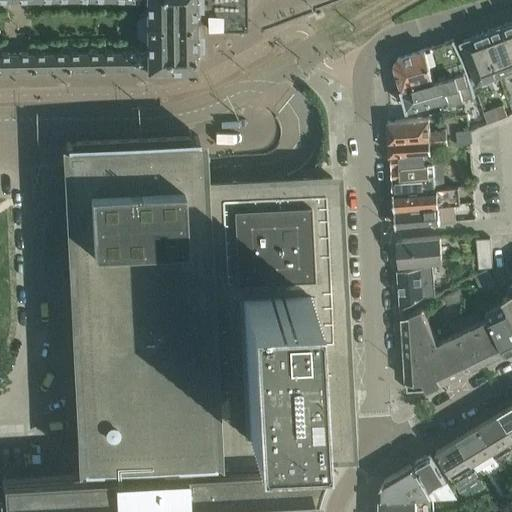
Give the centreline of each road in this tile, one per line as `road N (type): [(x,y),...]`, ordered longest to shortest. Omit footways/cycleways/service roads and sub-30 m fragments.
road 1 (residential): [(376,444),(362,67),(390,36),(504,0)]
road 2 (residential): [(240,93),(179,114),(0,121)]
road 3 (residential): [(511,380),(376,444)]
